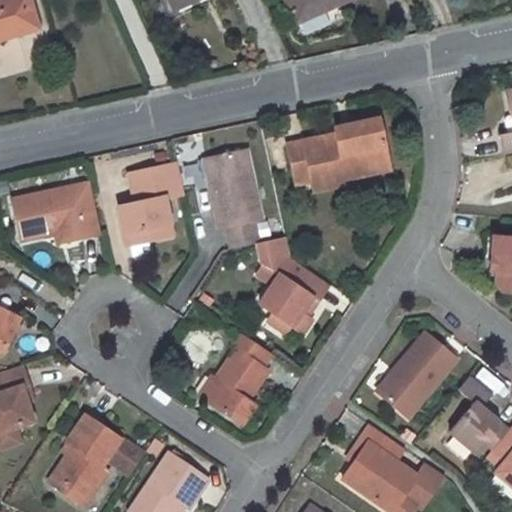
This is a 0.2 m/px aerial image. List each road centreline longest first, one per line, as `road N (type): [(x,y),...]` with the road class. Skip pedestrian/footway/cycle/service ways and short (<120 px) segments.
road 1 (residential): [(0,148),(421,57)]
road 2 (residential): [(404,260),(260,481)]
road 3 (residential): [(129,387),(80,352),(78,310),(108,293),(132,298),(152,340),(147,363)]
road 4 (residential): [(421,57),(437,169),(404,260)]
road 5 (residential): [(260,481),(129,387)]
road 6 (residential): [(511,345),(404,260)]
road 7 (unknown): [(131,0),(188,111)]
